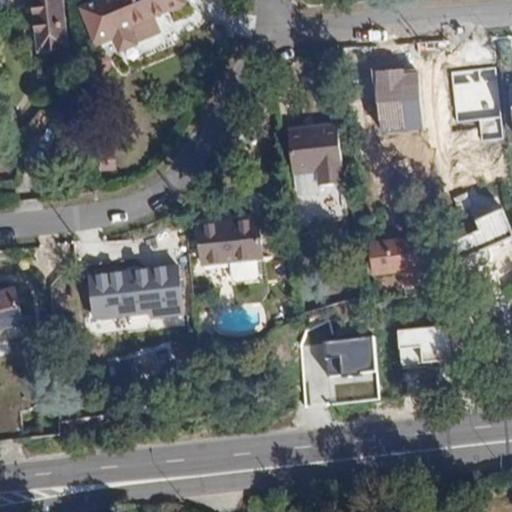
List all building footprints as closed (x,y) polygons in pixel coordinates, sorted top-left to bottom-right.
[(30,0),(37,55),(66,52),(60,0),(30,0)] [(136,45),(129,29),(183,7),(180,0),(97,0),(77,9),(94,47),(110,40),(116,54),(136,45)] [(494,67),(450,70),(454,122),(498,118),(494,67)] [(416,68),(373,71),(375,104),(418,101),(416,68)] [(336,124),(287,128),(291,175),(314,173),(315,185),(341,183),(336,124)] [(459,259),(472,253),(477,263),(484,265),(493,260),(495,253),(491,244),(511,234),(511,223),(505,208),(479,220),(483,229),(451,244),(459,259)] [(192,223),(196,266),(262,261),(259,218),(192,223)] [(418,241),(365,246),(368,273),(421,269),(418,241)] [(179,310),(175,264),(85,272),(90,319),(179,310)] [(0,326),(22,319),(11,286),(0,289),(0,326)] [(488,305),(442,309),(444,326),(445,344),(491,340),(488,305)] [(238,313),(238,331),(260,331),(259,312),(238,313)] [(444,326),(398,330),(401,365),(447,361),(445,344),(444,326)] [(371,338),(324,342),(326,378),(375,373),(371,338)] [(15,401),(0,401),(0,435),(17,435),(15,401)]
